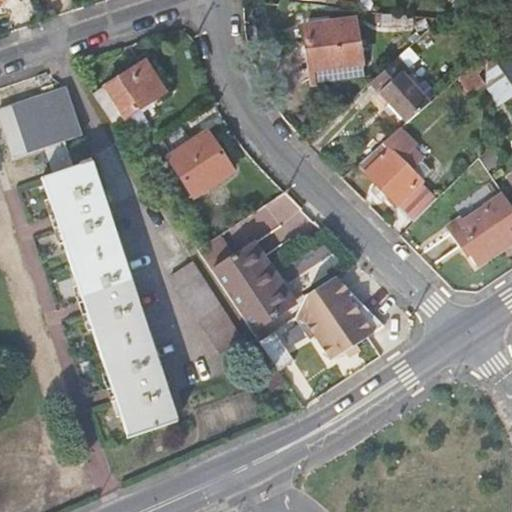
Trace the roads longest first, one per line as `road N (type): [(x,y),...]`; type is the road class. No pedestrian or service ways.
road 1 (residential): [(217,0),(232,79),(268,139),(468,333)]
road 2 (secondary): [(468,333),(345,416),(145,511)]
road 3 (residential): [(0,60),(186,0)]
